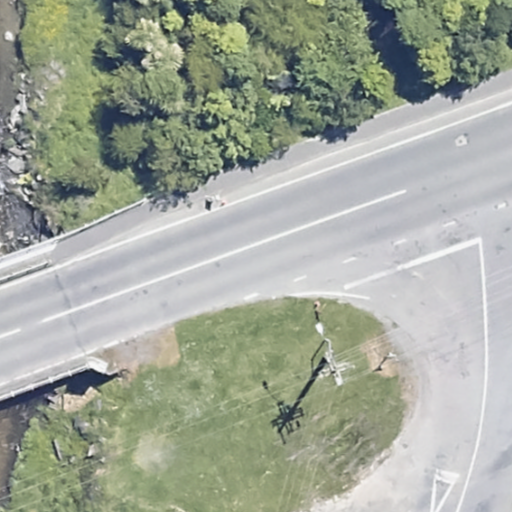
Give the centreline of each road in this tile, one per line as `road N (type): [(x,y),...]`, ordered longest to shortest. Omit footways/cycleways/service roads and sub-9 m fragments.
road 1 (tertiary): [(511,134),(0,316)]
road 2 (residential): [(417,511),(511,250)]
